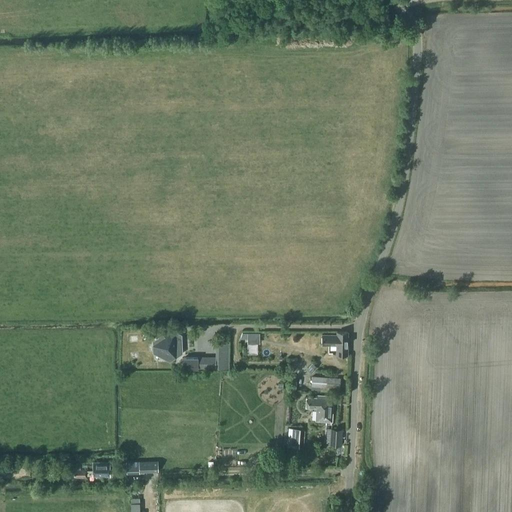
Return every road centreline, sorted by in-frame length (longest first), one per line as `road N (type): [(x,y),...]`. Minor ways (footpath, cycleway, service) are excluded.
road 1 (unclassified): [(349,511),(358,329),(401,200),(417,58),(416,29),(391,0)]
road 2 (track): [(350,472),(127,478)]
